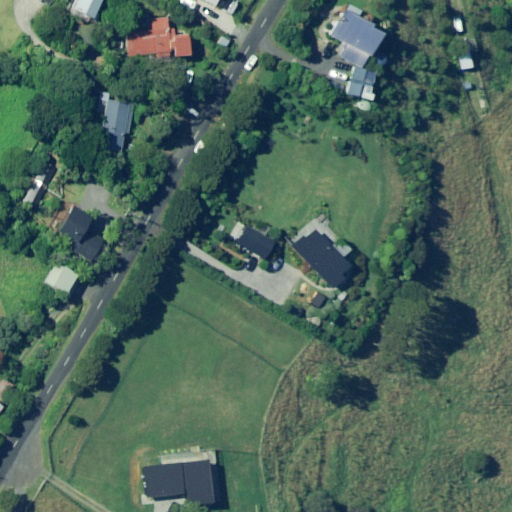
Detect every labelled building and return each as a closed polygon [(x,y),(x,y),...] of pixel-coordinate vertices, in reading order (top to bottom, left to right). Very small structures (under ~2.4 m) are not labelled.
[(75,0),(71,9),(75,12),(73,17),(86,23),(89,18),(91,19),(99,0),(75,0)] [(327,51),(358,68),(378,33),(341,12),(327,37),(333,40),(327,51)] [(166,34),(166,18),(150,18),(150,30),(125,31),(125,57),(188,56),(188,34),(166,34)] [(469,40),(457,42),(461,69),(473,67),(469,40)] [(374,74),(350,70),(345,95),(369,99),(374,74)] [(131,96),(97,92),(95,112),(102,112),(98,149),(121,151),(122,133),(127,133),(130,107),(131,96)] [(40,161),(19,203),(33,210),(54,168),(51,166),(40,161)] [(87,217),(67,206),(52,232),(72,243),(87,217)] [(273,242),(247,226),(236,244),(262,260),(273,242)] [(289,246),(291,249),(327,289),(340,277),(337,274),(345,267),(312,230),(304,237),(302,235),(289,246)] [(101,240),(86,231),(73,252),(87,261),(101,240)] [(78,279),(52,262),(47,270),(40,281),(67,298),(78,279)]
